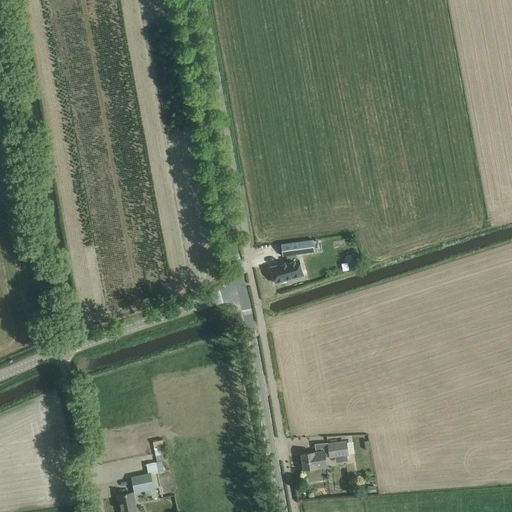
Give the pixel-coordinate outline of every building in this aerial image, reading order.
[(313,240),(281,245),(283,256),(314,252),(313,240)] [(275,270),(271,271),(275,284),(303,275),(298,259),(274,267),(275,270)] [(160,439),(151,441),(156,460),(164,458),(160,439)] [(348,455),(346,442),(328,444),(330,457),(348,455)] [(326,466),(324,452),(313,453),(301,454),(304,469),(315,468),(315,467),(326,466)] [(158,462),(146,464),(148,474),(152,473),(155,472),(160,471),(164,471),(162,461),(158,462)] [(141,475),(131,477),(134,492),(144,490),(145,490),(150,489),(151,495),(152,500),(157,499),(152,473),(148,474),(141,475)] [(136,511),(132,493),(118,496),(121,511),(136,511)]
